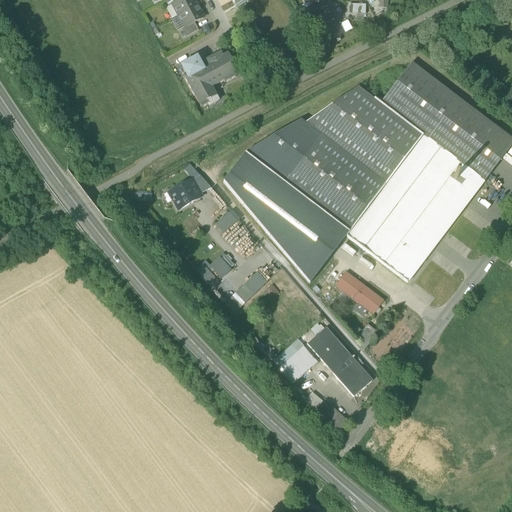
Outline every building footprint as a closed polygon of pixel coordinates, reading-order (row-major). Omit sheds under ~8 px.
[(172,6),(177,16),(197,6),(193,0),(181,0),(178,1),(171,5),(172,6)] [(262,0),(251,2),(256,26),(272,23),(267,0),(262,0)] [(338,26),(323,0),(312,0),(309,2),(311,7),(305,10),(324,45),(342,35),(338,26)] [(387,0),(379,0),(379,9),(387,10),(387,0)] [(349,15),(365,15),(365,6),(349,5),(349,15)] [(171,20),(177,16),(172,6),(168,8),(166,9),(171,20)] [(203,18),(197,6),(177,16),(184,28),(184,29),(194,23),(203,18)] [(177,16),(171,20),(170,20),(177,32),(181,30),(184,28),(177,16)] [(338,26),(342,35),(352,30),(347,21),(338,26)] [(181,30),(186,38),(198,31),(194,23),(184,29),(184,28),(181,30)] [(205,36),(211,33),(207,26),(201,29),(205,36)] [(184,78),(201,109),(208,105),(206,102),(216,97),(211,88),(223,82),(224,83),(235,77),(229,66),(232,64),(228,55),(221,59),(219,55),(206,62),(208,65),(200,69),(196,60),(182,67),(187,76),(184,78)] [(511,141),(411,64),(380,104),(423,137),(484,183),(511,145),(511,141)] [(255,74),(261,86),(267,83),(261,72),(255,74)] [(305,124),(321,137),(284,184),(349,233),(423,137),(380,104),(374,100),(373,101),(357,89),(305,124)] [(206,102),(208,105),(209,107),(219,102),(216,97),(206,102)] [(309,284),(346,237),(349,233),(284,184),(321,137),(305,124),(301,121),(245,154),(223,183),(309,284)] [(484,183),(423,137),(349,233),(346,237),(407,284),(484,183)] [(184,171),(192,181),(199,177),(190,166),(184,171)] [(192,181),(200,195),(210,190),(199,177),(192,181)] [(168,194),(178,211),(202,198),(200,195),(192,181),(168,194)] [(151,194),(142,194),(143,203),(151,203),(151,194)] [(239,221),(231,212),(214,226),(222,236),(239,221)] [(230,271),(219,258),(209,267),(220,280),(230,271)] [(203,266),(196,272),(210,289),(217,283),(203,266)] [(225,305),(234,315),(266,283),(257,274),(225,305)] [(335,287),(344,294),(355,281),(345,274),(335,287)] [(367,312),(373,316),(383,302),(355,281),(344,294),(358,304),(367,312)] [(279,294),(272,286),(264,293),(271,300),(279,294)] [(367,312),(358,304),(352,312),(362,319),(367,312)] [(316,337),(324,330),(320,326),(312,333),(316,337)] [(357,340),(363,351),(377,335),(367,327),(357,340)] [(306,345),(346,391),(365,374),(352,360),(354,358),(353,357),(351,359),(325,329),(324,330),(316,337),(306,345)] [(274,362),(280,369),(303,348),(297,341),(274,362)] [(280,369),(294,384),(317,364),(303,348),(280,369)] [(372,382),(365,374),(346,391),(353,398),(372,382)] [(314,413),(323,403),(311,394),(304,403),(314,413)] [(323,421),(332,429),(341,418),(333,409),(324,401),(323,403),(314,413),(323,421)] [(347,424),(341,418),(332,429),(338,435),(347,424)]
